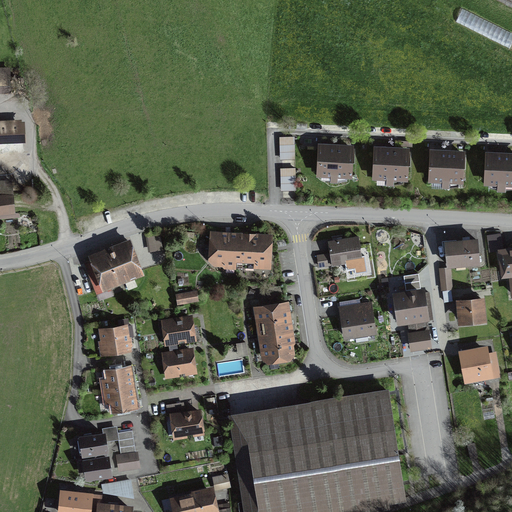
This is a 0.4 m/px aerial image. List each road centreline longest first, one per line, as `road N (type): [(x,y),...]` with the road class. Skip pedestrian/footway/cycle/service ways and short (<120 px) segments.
road 1 (residential): [(59,250),(166,216),(295,211)]
road 2 (residential): [(59,250),(78,319),(73,414),(90,425),(140,417)]
road 3 (residential): [(295,211),(511,221)]
road 4 (residential): [(295,211),(316,362)]
road 5 (residential): [(381,511),(511,460)]
